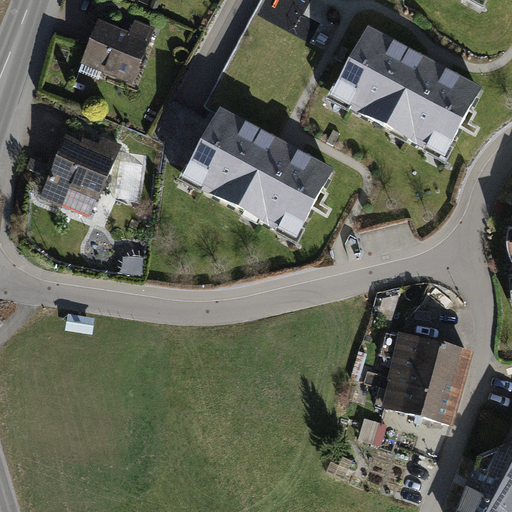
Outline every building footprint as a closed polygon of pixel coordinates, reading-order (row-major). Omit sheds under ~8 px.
[(98,21),(80,67),(132,88),(156,30),(135,22),(130,34),(98,21)] [(484,89),(366,25),(326,98),(444,162),(484,89)] [(333,167),(217,107),(179,179),(295,240),(333,167)] [(65,138),(39,201),(61,210),(62,209),(89,220),(96,203),(98,204),(122,147),(102,139),(99,147),(83,140),(81,145),(65,138)] [(453,431),(473,357),(400,337),(387,383),(390,384),(382,412),(453,431)] [(388,427),(365,420),(358,442),(381,449),(388,427)] [(511,511),(511,448),(477,459),(454,511),(511,511)]
